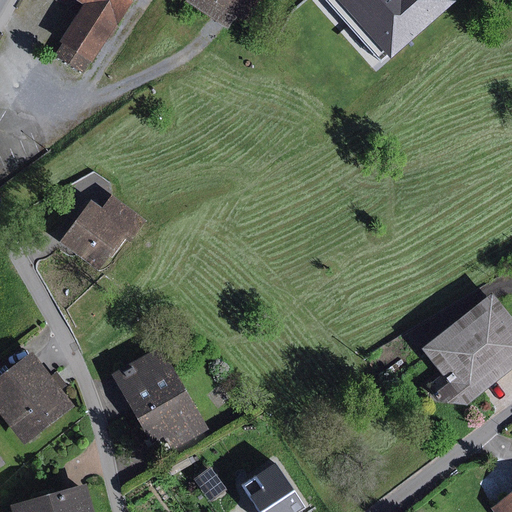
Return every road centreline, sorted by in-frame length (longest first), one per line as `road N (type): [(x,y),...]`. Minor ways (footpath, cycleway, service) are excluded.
road 1 (residential): [(0,205),(82,356),(127,511)]
road 2 (residential): [(383,511),(511,414)]
